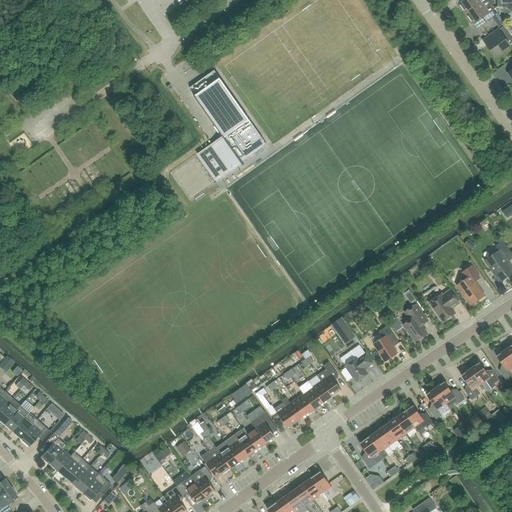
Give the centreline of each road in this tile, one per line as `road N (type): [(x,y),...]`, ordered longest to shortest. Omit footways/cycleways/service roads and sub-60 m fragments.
road 1 (residential): [(325,438),(333,423),(511,303)]
road 2 (residential): [(511,132),(417,0)]
road 3 (residential): [(221,511),(325,438)]
